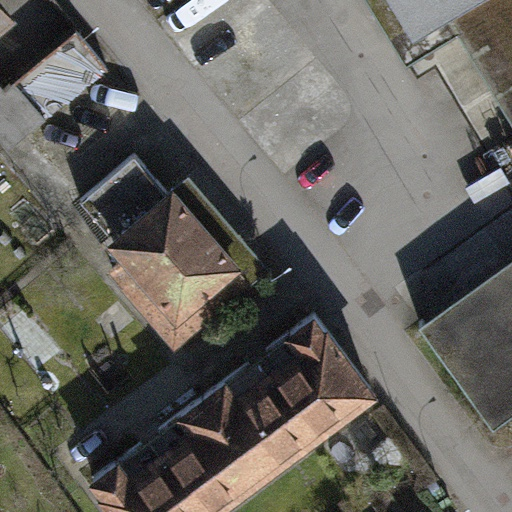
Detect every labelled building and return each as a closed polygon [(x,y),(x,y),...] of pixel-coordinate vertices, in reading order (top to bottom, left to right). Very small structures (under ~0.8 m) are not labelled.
[(511,0),(397,0),(415,28),(460,0),(463,0),(511,79),(511,0)] [(107,65),(76,28),(0,90),(0,138),(7,147),(107,65)] [(134,152),(80,198),(128,252),(112,266),(175,339),(249,276),(172,187),(168,191),(134,152)] [(511,410),(511,278),(432,337),(494,423),(511,410)] [(371,387),(314,313),(289,330),(301,347),(270,370),(314,429),(371,387)] [(130,373),(110,350),(89,367),(109,390),(130,373)] [(314,429),(270,370),(237,394),(226,378),(204,395),(260,469),(314,429)] [(260,469),(204,395),(182,411),(194,427),(163,451),(206,509),(260,469)] [(202,511),(206,509),(163,451),(131,474),(118,458),(94,476),(120,511),(202,511)]
